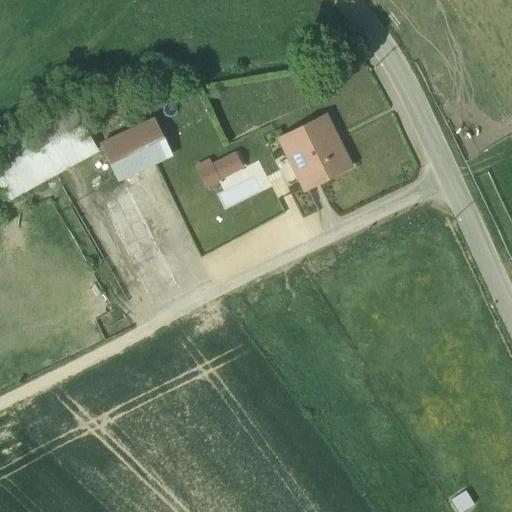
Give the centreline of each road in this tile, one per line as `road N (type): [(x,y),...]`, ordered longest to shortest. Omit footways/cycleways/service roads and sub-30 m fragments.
road 1 (unclassified): [(143,328),(451,180)]
road 2 (residential): [(345,0),(366,19),(451,180)]
road 3 (track): [(0,406),(143,328)]
road 4 (residential): [(451,180),(511,318)]
